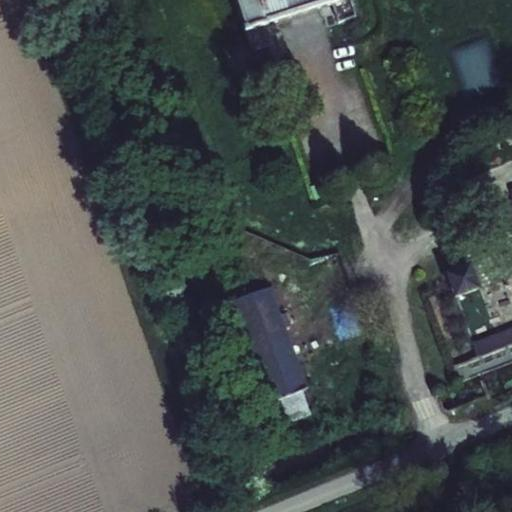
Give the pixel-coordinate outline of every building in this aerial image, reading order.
[(260,27),(267,25),(259,2),(264,0),(323,0),(325,6),(333,3),(340,22),(355,17),(349,0),(232,0),(250,53),(267,48),(260,27)] [(264,0),(259,2),(267,25),(325,6),(323,0),(264,0)] [(465,263),(443,271),(452,294),(474,286),(465,263)] [(222,296),(263,403),(309,385),(279,308),(310,296),(299,266),(222,296)] [(511,329),(471,345),(476,358),(511,344),(511,329)]
